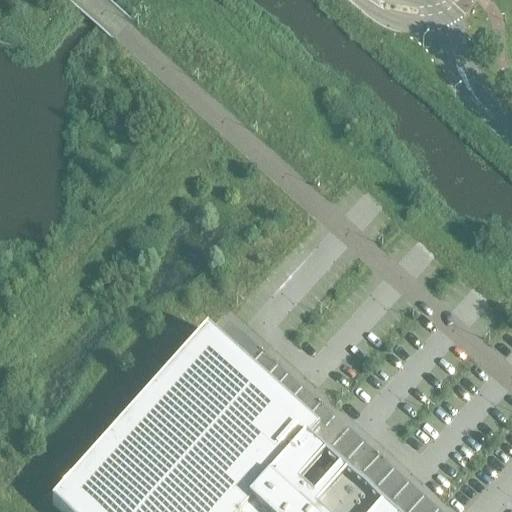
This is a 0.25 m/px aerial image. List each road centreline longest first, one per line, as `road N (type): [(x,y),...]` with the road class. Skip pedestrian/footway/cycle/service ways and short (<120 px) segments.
road 1 (unclassified): [(87,0),(511,383)]
road 2 (track): [(0,338),(202,106)]
road 3 (unclassified): [(511,132),(458,84),(431,15)]
